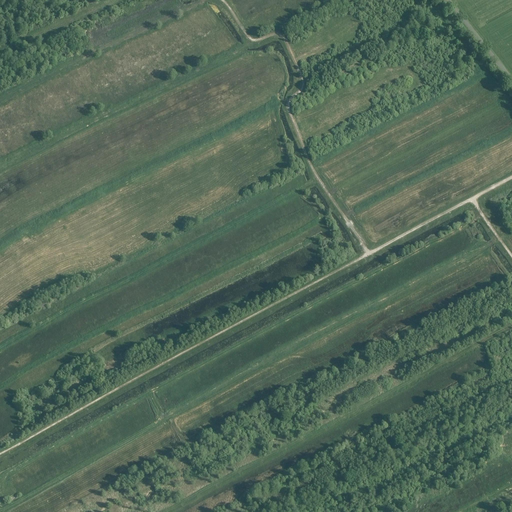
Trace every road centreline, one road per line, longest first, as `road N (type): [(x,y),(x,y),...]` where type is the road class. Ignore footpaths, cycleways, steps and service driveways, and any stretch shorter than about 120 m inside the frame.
road 1 (track): [(369,253),(0,453)]
road 2 (track): [(369,253),(309,163),(287,106),(303,83),(285,39),(273,33),(251,42),(222,0)]
road 3 (track): [(0,166),(251,42)]
road 4 (track): [(202,0),(0,98)]
